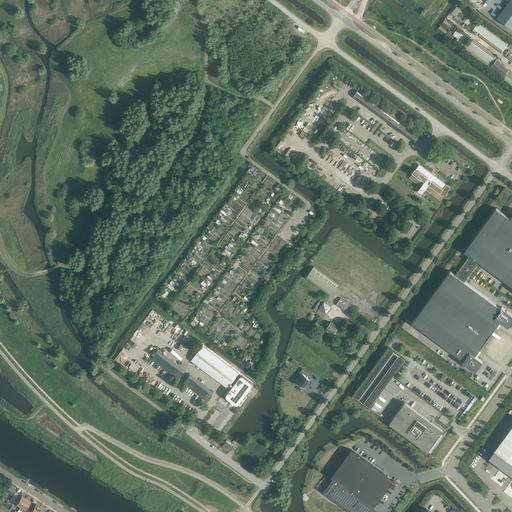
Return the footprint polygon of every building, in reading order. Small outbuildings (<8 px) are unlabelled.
[(511,0),(510,0),(497,18),(508,27),(511,29),(511,0)] [(457,6),(452,13),(455,15),(460,8),(457,6)] [(464,17),(461,21),(472,30),(479,21),(470,15),(467,20),(464,17)] [(482,23),(477,30),(501,48),(506,41),(482,23)] [(468,37),(458,29),(455,34),(458,37),(456,40),(462,45),(468,37)] [(469,42),(464,49),(485,64),(490,56),(469,42)] [(509,70),(496,59),(491,66),(504,76),(505,74),(509,70)] [(511,72),(509,70),(505,74),(506,75),(503,79),(511,85),(511,72)] [(401,119),(359,88),(353,96),(415,142),(419,136),(421,134),(401,119)] [(450,188),(419,165),(416,169),(415,168),(412,172),(413,173),(410,177),(422,185),(419,189),(423,193),(426,189),(441,200),(450,188)] [(511,195),(511,193),(504,188),(497,198),(506,204),(511,195)] [(511,215),(510,218),(496,208),(480,229),(464,251),(511,286),(511,215)] [(378,281),(356,264),(345,280),(367,296),(378,281)] [(338,284),(314,266),(305,278),(329,296),(338,284)] [(508,327),(511,320),(511,314),(507,310),(505,309),(502,307),(501,308),(450,271),(412,322),(433,338),(463,360),(462,361),(465,364),(467,365),(474,370),(475,371),(483,361),(482,360),(475,355),(500,321),(508,327)] [(352,306),(341,298),(337,303),(348,312),(352,306)] [(326,313),(319,308),(324,301),(320,299),(313,309),(317,312),(316,312),(323,317),(326,313)] [(334,333),(338,327),(331,322),(329,324),(327,322),(324,326),(327,328),(326,328),(327,328),(325,331),(329,334),(331,331),(334,333)] [(202,345),(191,360),(228,387),(229,385),(232,387),(227,393),(226,394),(226,395),(226,396),(226,397),(235,404),(236,402),(238,403),(252,386),(252,385),(252,384),(252,383),(243,376),(242,376),(241,376),(240,376),(233,385),(231,383),(233,380),(234,381),(238,376),(237,375),(239,373),(202,345)] [(389,383),(405,359),(388,348),(364,384),(362,387),(360,385),(353,396),(371,408),(384,387),(395,394),(398,389),(389,383)] [(185,370),(158,350),(151,359),(175,376),(179,379),(185,370)] [(133,361),(130,367),(138,372),(138,371),(140,373),(142,370),(139,368),(137,367),(138,365),(133,361)] [(310,379),(312,376),(308,372),(302,368),(300,372),(302,373),(296,382),(301,385),(300,385),(301,385),(306,388),(309,384),(310,384),(311,383),(313,380),(310,379)] [(213,392),(190,374),(183,383),(207,400),(213,392)] [(170,390),(160,382),(156,387),(167,395),(170,390)] [(389,423),(429,452),(444,431),(405,402),(389,423)] [(511,425),(505,435),(489,457),(511,474),(511,425)] [(234,446),(227,440),(226,440),(223,445),(230,451),(232,448),(234,446)] [(393,480),(388,476),(382,472),(369,462),(355,452),(354,451),(351,449),(332,475),(331,477),(335,479),(328,489),(326,492),(352,511),(367,511),(368,511),(372,506),(373,507),(378,500),(393,480)] [(2,496),(4,498),(12,486),(7,483),(2,490),(3,491),(4,490),(6,491),(5,493),(4,493),(2,496)] [(16,489),(12,486),(4,498),(6,499),(8,496),(8,495),(9,493),(11,494),(10,496),(11,496),(16,489)] [(14,502),(19,494),(16,492),(11,500),(14,502)] [(21,507),(26,498),(22,495),(16,504),(21,507)] [(31,501),(26,498),(21,507),(19,509),(22,511),(27,511),(31,506),(29,504),(31,501)]
